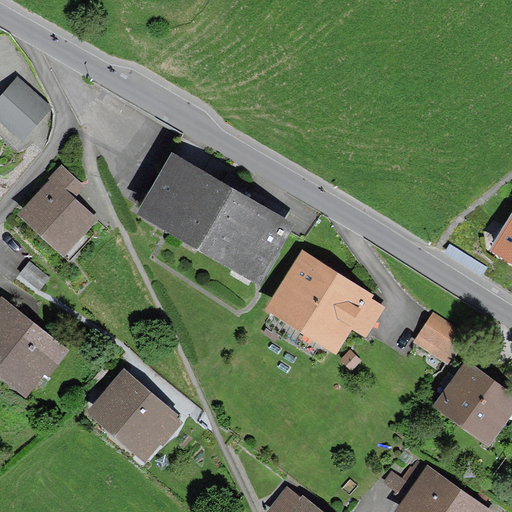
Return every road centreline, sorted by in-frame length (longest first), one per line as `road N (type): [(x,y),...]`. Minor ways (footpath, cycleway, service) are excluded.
road 1 (residential): [(0,17),(511,315)]
road 2 (unknown): [(0,214),(81,112)]
